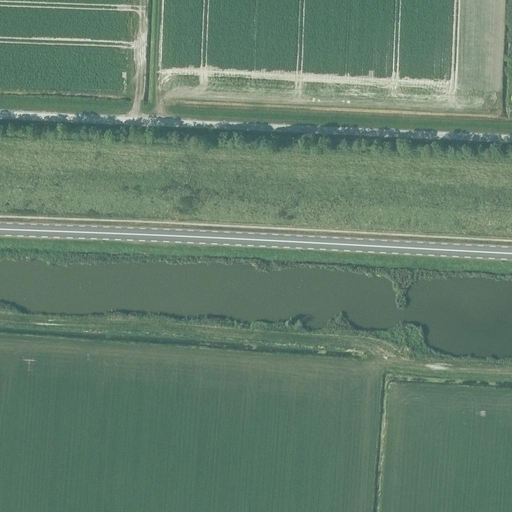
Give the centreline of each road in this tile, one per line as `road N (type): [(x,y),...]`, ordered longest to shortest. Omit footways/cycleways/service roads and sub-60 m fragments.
road 1 (track): [(0,319),(333,340),(427,366),(511,371)]
road 2 (unclassified): [(511,138),(0,112)]
road 3 (primary): [(511,253),(0,229)]
